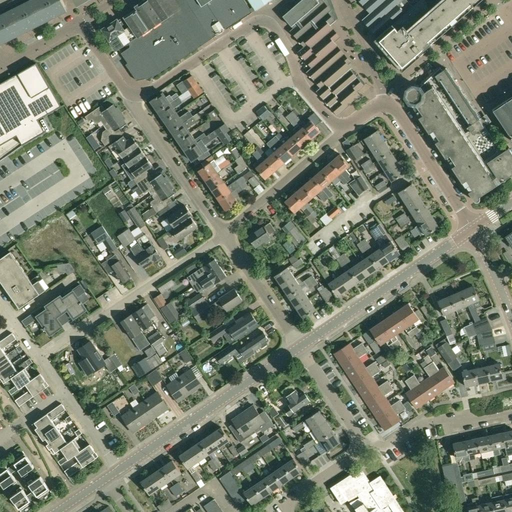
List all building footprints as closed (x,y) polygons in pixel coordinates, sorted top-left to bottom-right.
[(0,0),(0,42),(60,12),(66,9),(65,6),(62,0),(0,0)] [(130,47),(121,53),(128,63),(126,65),(135,78),(136,77),(146,79),(147,80),(149,79),(152,77),(153,78),(161,73),(180,60),(182,58),(183,58),(198,48),(212,38),(216,35),(220,33),(226,29),(252,12),(245,1),(244,0),(143,0),(134,6),(135,8),(123,17),(130,28),(136,37),(137,38),(131,42),(129,43),(130,45),(130,47)] [(248,0),(254,9),(255,11),(270,0),(248,0)] [(301,0),(285,14),(289,18),(286,20),(293,28),(290,31),(304,47),(304,48),(327,28),(331,25),(336,20),(327,0),(301,0)] [(362,0),(373,12),(365,18),(379,34),(412,6),(406,0),(362,0)] [(424,0),(420,0),(374,40),(394,63),(398,67),(399,66),(401,66),(403,66),(403,65),(406,69),(421,56),(420,54),(421,53),(426,49),(441,36),(445,32),(448,29),(481,0),(435,0),(438,6),(434,9),(430,13),(424,0)] [(117,20),(102,29),(116,50),(131,41),(136,37),(130,28),(123,17),(117,20)] [(304,47),(297,52),(305,61),(334,36),(327,28),(304,48),(304,47)] [(334,36),(305,61),(311,68),(312,68),(335,50),(331,45),(337,40),(334,36)] [(311,68),(306,72),(319,87),(330,78),(332,79),(347,66),(349,65),(335,50),(312,68),(311,68)] [(36,63),(0,84),(0,146),(22,133),(27,142),(22,145),(23,146),(45,133),(38,120),(61,107),(36,63)] [(320,88),(316,91),(330,107),(337,116),(361,95),(357,92),(364,86),(347,66),(332,79),(330,78),(319,87),(320,88)] [(406,96),(405,97),(474,200),(511,174),(511,152),(509,148),(502,152),(446,68),(443,70),(441,67),(420,87),(419,87),(414,86),(413,86),(407,90),(407,91),(406,96)] [(191,76),(183,81),(189,90),(197,84),(191,76)] [(271,77),(266,82),(270,86),(275,82),(271,77)] [(197,84),(189,90),(194,98),(203,92),(197,84)] [(163,93),(150,101),(158,112),(179,97),(176,93),(171,97),(170,95),(166,98),(163,93)] [(511,97),(492,109),(511,138),(511,94),(510,96),(511,97)] [(179,97),(158,112),(164,122),(177,113),(173,109),(182,103),(179,97)] [(99,106),(85,116),(88,121),(92,119),(94,122),(98,123),(101,121),(104,125),(121,113),(117,107),(116,108),(113,105),(103,112),(99,106)] [(264,106),(256,112),(262,120),(270,114),(264,106)] [(214,110),(208,113),(209,115),(208,116),(210,119),(217,115),(214,110)] [(177,113),(164,122),(171,132),(187,121),(193,117),(189,111),(180,118),(177,113)] [(292,112),(289,114),(311,139),(321,131),(316,126),(321,121),(314,112),(307,118),(310,121),(306,124),(303,121),(301,122),(292,112)] [(103,131),(101,139),(105,146),(120,136),(116,131),(127,124),(124,120),(125,119),(121,113),(104,125),(107,129),(103,131)] [(289,114),(287,116),(295,126),(293,128),(297,132),(292,136),(302,147),(311,139),(289,114)] [(82,118),(77,121),(80,126),(85,122),(82,118)] [(187,121),(171,132),(178,142),(190,133),(187,128),(191,126),(187,121)] [(225,125),(215,132),(224,145),(231,140),(226,133),(229,131),(225,125)] [(364,139),(361,140),(364,145),(367,143),(371,150),(384,141),(377,130),(364,139)] [(178,142),(185,152),(197,143),(190,133),(178,142)] [(203,133),(198,137),(201,141),(206,137),(203,133)] [(279,133),(276,135),(293,155),(302,147),(292,136),(289,139),(286,136),(283,138),(279,133)] [(276,135),(272,138),(277,144),(276,145),(279,148),(274,152),(284,163),(293,155),(276,135)] [(120,138),(108,146),(112,152),(116,149),(122,158),(139,146),(132,136),(123,143),(120,138)] [(197,143),(185,152),(192,162),(204,153),(203,152),(207,149),(203,143),(208,140),(206,137),(201,141),(197,143)] [(78,143),(83,152),(89,149),(84,140),(78,143)] [(384,141),(371,150),(378,160),(391,152),(384,141)] [(125,163),(122,165),(125,170),(146,156),(139,146),(122,158),(125,163)] [(347,150),(346,150),(353,161),(360,157),(353,146),(351,147),(347,150)] [(274,152),(265,160),(275,171),(284,163),(274,152)] [(391,152),(378,160),(385,171),(398,162),(391,152)] [(340,154),(331,162),(348,182),(351,179),(349,177),(344,170),(345,169),(350,165),(340,154)] [(210,162),(198,171),(206,181),(218,173),(222,171),(230,165),(231,164),(228,158),(226,160),(222,155),(211,163),(210,162)] [(146,156),(125,170),(131,179),(133,178),(136,183),(147,176),(144,171),(153,166),(146,156)] [(370,159),(361,165),(364,169),(373,163),(370,159)] [(265,160),(255,168),(265,179),(275,171),(265,160)] [(331,162),(322,170),(331,181),(337,176),(344,185),(348,182),(331,162)] [(398,162),(385,171),(392,182),(405,173),(398,162)] [(373,163),(364,169),(367,173),(376,167),(373,163)] [(218,173),(206,181),(212,191),(225,183),(221,178),(227,174),(224,169),(222,171),(218,173)] [(249,170),(245,173),(249,179),(253,176),(249,170)] [(322,170),(312,178),(329,198),(333,195),(325,186),(331,181),(322,170)] [(147,176),(136,183),(138,186),(140,188),(142,192),(146,193),(149,190),(152,194),(169,182),(165,177),(163,178),(160,174),(151,181),(147,176)] [(361,175),(355,179),(363,191),(369,187),(361,175)] [(254,177),(249,181),(255,188),(259,184),(260,184),(254,177)] [(312,178),(303,186),(313,197),(317,193),(325,202),(329,198),(312,178)] [(355,179),(349,184),(358,195),(363,191),(355,179)] [(384,180),(375,186),(378,190),(387,185),(384,180)] [(225,183),(212,191),(219,201),(232,193),(240,187),(236,181),(227,187),(225,183)] [(151,201),(150,204),(153,207),(156,212),(157,212),(167,205),(164,201),(174,194),(171,190),(173,188),(169,182),(152,194),(154,198),(151,201)] [(232,193),(219,201),(221,204),(220,205),(223,211),(225,210),(226,211),(238,202),(235,198),(239,195),(238,193),(248,186),(246,183),(240,187),(232,193)] [(411,184),(398,192),(405,203),(418,195),(411,184)] [(303,186),(294,194),(304,205),(306,208),(311,213),(314,217),(317,215),(306,203),(313,197),(303,186)] [(294,194),(285,202),(294,213),(301,208),(304,205),(294,194)] [(418,195),(405,203),(412,214),(425,205),(418,195)] [(394,196),(385,201),(388,206),(396,200),(394,196)] [(170,205),(159,212),(163,216),(173,209),(170,205)] [(336,205),(326,213),(331,218),(340,211),(336,205)] [(425,205),(412,214),(419,224),(432,216),(425,205)] [(185,206),(167,218),(174,228),(190,217),(191,217),(192,216),(185,206)] [(306,208),(302,211),(307,216),(311,213),(306,208)] [(123,209),(118,213),(125,222),(130,218),(123,209)] [(135,209),(129,214),(139,229),(146,225),(135,209)] [(149,210),(143,215),(147,220),(153,216),(149,210)] [(405,213),(396,219),(398,223),(407,217),(405,213)] [(419,224),(415,227),(422,238),(426,235),(439,227),(432,216),(419,224)] [(174,228),(167,233),(170,237),(175,234),(178,240),(197,227),(191,217),(190,217),(174,228)] [(407,217),(398,223),(401,227),(410,221),(407,217)] [(263,226),(248,236),(256,248),(265,242),(266,243),(272,239),(269,235),(276,231),(270,222),(263,226)] [(380,224),(369,231),(375,240),(382,236),(385,241),(387,244),(381,248),(389,261),(400,254),(392,241),(380,224)] [(103,226),(92,233),(99,243),(102,241),(110,236),(103,226)] [(287,233),(286,234),(297,247),(306,240),(295,227),(292,229),(287,233)] [(129,228),(117,237),(119,239),(124,247),(136,240),(135,237),(129,228)] [(101,257),(77,231),(67,241),(90,267),(101,257)] [(142,233),(135,237),(136,240),(137,239),(145,250),(153,262),(161,257),(146,234),(143,236),(142,233)] [(402,235),(396,239),(403,250),(409,246),(402,235)] [(110,236),(102,241),(106,246),(110,253),(117,249),(114,243),(110,236)] [(162,237),(157,240),(164,250),(169,247),(162,237)] [(365,239),(361,241),(367,250),(372,247),(365,239)] [(361,241),(357,244),(363,253),(367,250),(361,241)] [(138,244),(131,249),(136,256),(144,268),(153,262),(145,250),(143,251),(138,244)] [(333,246),(328,250),(335,259),(336,258),(340,256),(335,249),(333,246)] [(381,248),(370,255),(379,268),(389,261),(381,248)] [(5,261),(0,264),(0,280),(4,287),(6,286),(8,289),(13,297),(19,307),(23,304),(24,305),(40,294),(46,290),(39,281),(33,285),(31,281),(21,266),(11,252),(2,257),(5,261)] [(344,253),(340,256),(346,265),(350,262),(344,253)] [(111,254),(106,258),(122,282),(130,277),(116,255),(113,257),(111,254)] [(370,255),(360,262),(368,275),(379,268),(370,255)] [(340,256),(336,258),(342,267),(346,265),(340,256)] [(301,258),(292,264),(295,268),(304,262),(301,258)] [(197,273),(188,279),(193,286),(208,276),(207,275),(220,267),(215,259),(196,272),(197,273)] [(360,262),(349,269),(358,282),(368,275),(360,262)] [(70,263),(58,264),(59,273),(66,272),(68,275),(75,271),(70,263)] [(345,272),(339,276),(347,289),(358,282),(349,269),(346,265),(342,267),(345,272)] [(208,276),(193,286),(196,291),(202,291),(208,286),(209,288),(227,276),(220,267),(207,275),(208,276)] [(288,267),(275,276),(282,287),(295,278),(288,267)] [(324,267),(319,270),(326,279),(329,276),(324,267)] [(312,275),(303,280),(307,285),(315,279),(312,275)] [(339,276),(328,284),(337,296),(347,289),(339,276)] [(295,278),(282,287),(289,297),(302,288),(298,284),(295,278)] [(315,279),(307,285),(309,289),(318,283),(315,279)] [(168,282),(158,288),(161,293),(171,286),(168,282)] [(60,296),(53,301),(62,313),(68,309),(74,318),(86,310),(81,304),(82,303),(81,301),(80,302),(77,298),(85,292),(80,285),(71,291),(72,292),(62,299),(60,296)] [(473,286),(462,291),(468,305),(475,322),(480,320),(473,303),(479,300),(473,286)] [(326,287),(319,291),(327,302),(334,297),(326,287)] [(302,288),(289,297),(296,308),(309,299),(304,292),(302,288)] [(234,289),(219,299),(227,310),(242,300),(234,289)] [(462,291),(450,296),(457,310),(468,305),(462,291)] [(201,293),(187,302),(188,303),(191,309),(192,310),(206,300),(201,293)] [(160,294),(154,298),(160,308),(166,304),(160,294)] [(448,297),(438,301),(444,315),(448,314),(457,310),(450,296),(448,297)] [(309,299),(296,308),(303,318),(316,310),(309,299)] [(192,310),(191,311),(199,322),(214,312),(206,300),(192,310)] [(48,309),(37,316),(45,327),(44,327),(45,329),(46,329),(50,334),(62,326),(56,317),(62,313),(53,301),(46,306),(48,309)] [(147,304),(131,315),(142,331),(153,324),(149,317),(153,314),(147,304)] [(409,304),(399,310),(415,335),(416,335),(419,332),(420,332),(414,323),(419,320),(421,323),(425,321),(418,310),(414,313),(409,304)] [(424,306),(420,309),(427,319),(431,317),(424,306)] [(399,310),(389,317),(400,332),(405,329),(410,338),(415,335),(399,310)] [(250,312),(227,327),(234,338),(257,323),(250,312)] [(131,315),(121,321),(132,338),(140,351),(151,344),(142,331),(131,315)] [(389,317),(380,323),(396,348),(401,345),(395,336),(400,332),(389,317)] [(475,322),(473,323),(475,329),(490,324),(487,317),(480,320),(475,322)] [(497,329),(505,327),(503,317),(494,319),(497,329)] [(446,318),(440,321),(448,338),(450,344),(456,342),(456,341),(448,322),(446,318)] [(71,321),(65,324),(70,334),(76,330),(71,321)] [(472,323),(464,327),(469,338),(477,335),(492,330),(492,329),(490,324),(475,329),(473,323),(475,322),(472,323)] [(380,323),(370,330),(381,346),(386,342),(392,351),(396,348),(380,323)] [(224,324),(212,332),(216,338),(217,339),(229,332),(224,324)] [(492,330),(477,335),(478,340),(494,337),(492,330)] [(158,331),(148,338),(160,356),(167,351),(162,343),(165,340),(158,331)] [(246,342),(239,347),(246,358),(254,353),(253,351),(259,346),(262,348),(267,344),(267,342),(269,340),(263,331),(247,342),(246,342)] [(12,333),(0,341),(0,359),(7,355),(2,349),(17,339),(12,333)] [(371,336),(366,339),(369,344),(374,340),(371,336)] [(494,337),(478,340),(479,346),(495,343),(494,337)] [(90,342),(78,350),(85,360),(80,363),(88,374),(94,369),(91,364),(101,357),(90,342)] [(438,348),(448,363),(448,362),(456,357),(457,356),(447,342),(446,342),(438,348)] [(233,344),(216,355),(221,363),(232,355),(237,352),(233,344)] [(350,344),(334,355),(341,364),(365,348),(362,344),(353,349),(350,344)] [(378,345),(373,349),(376,353),(381,350),(378,345)] [(431,347),(426,350),(431,357),(436,353),(431,347)] [(365,348),(341,364),(347,374),(363,364),(359,359),(368,353),(365,348)] [(186,351),(180,354),(187,363),(192,359),(186,351)] [(149,358),(147,360),(153,369),(162,363),(157,354),(149,358)] [(7,355),(0,359),(0,372),(12,364),(7,355)] [(384,355),(376,360),(379,364),(387,359),(384,355)] [(428,355),(423,358),(425,360),(427,364),(432,361),(428,355)] [(110,357),(103,361),(110,372),(118,367),(114,362),(110,357)] [(145,357),(132,366),(139,378),(153,369),(147,360),(145,357)] [(363,364),(347,374),(353,383),(378,367),(375,363),(366,368),(363,364)] [(434,363),(429,366),(446,391),(455,384),(455,383),(448,373),(445,369),(440,372),(434,363)] [(500,363),(487,366),(491,381),(503,378),(500,363)] [(12,364),(0,372),(0,378),(4,384),(12,378),(19,373),(12,364)] [(429,366),(425,369),(430,378),(426,382),(436,397),(446,391),(429,366)] [(487,366),(475,369),(478,384),(491,381),(487,366)] [(378,367),(353,383),(360,393),(375,383),(372,378),(381,372),(378,367)] [(17,385),(9,391),(12,395),(26,384),(33,379),(25,368),(19,373),(12,378),(17,385)] [(156,369),(151,373),(158,383),(163,379),(156,369)] [(191,369),(179,377),(190,394),(202,386),(191,369)] [(475,369),(463,371),(466,386),(478,384),(475,369)] [(30,390),(15,400),(20,406),(47,387),(43,383),(46,381),(41,373),(33,379),(26,384),(30,390)] [(151,373),(146,376),(153,386),(158,383),(151,373)] [(415,376),(410,379),(426,404),(436,397),(426,382),(421,385),(415,376)] [(179,377),(167,385),(178,402),(190,394),(179,377)] [(410,379),(406,382),(411,391),(406,394),(417,410),(426,404),(410,379)] [(375,383),(360,393),(366,402),(390,386),(387,382),(378,387),(375,383)] [(135,384),(129,388),(134,395),(140,392),(135,384)] [(390,386),(366,402),(372,412),(388,402),(384,397),(393,391),(390,386)] [(289,405),(284,409),(288,415),(294,412),(310,400),(304,392),(300,395),(296,390),(285,397),(289,402),(288,403),(289,405)] [(157,392),(145,400),(157,417),(169,408),(157,392)] [(145,400),(134,408),(145,425),(157,417),(145,400)] [(388,402),(372,412),(378,421),(403,405),(402,403),(400,401),(391,406),(388,402)] [(113,402),(107,406),(114,416),(120,412),(113,402)] [(407,403),(403,405),(406,410),(407,412),(413,409),(408,402),(407,403)] [(62,404),(35,422),(38,427),(36,429),(41,436),(56,426),(52,420),(66,410),(62,404)] [(403,405),(378,421),(385,431),(400,421),(397,416),(406,410),(403,405)] [(279,414),(274,406),(268,410),(273,418),(279,414)] [(253,407),(243,414),(253,429),(257,426),(262,432),(274,423),(264,410),(259,414),(253,407)] [(134,408),(122,416),(133,433),(145,425),(134,408)] [(319,410),(306,419),(313,430),(326,421),(319,410)] [(243,414),(233,420),(235,423),(239,430),(234,433),(240,442),(251,435),(249,432),(253,429),(243,414)] [(283,414),(277,419),(283,428),(289,423),(287,420),(283,414)] [(326,421),(313,430),(320,440),(333,432),(326,421)] [(301,422),(292,428),(295,432),(304,426),(301,422)] [(56,426),(41,436),(47,445),(62,434),(56,426)] [(221,427),(211,434),(219,447),(230,440),(221,427)] [(511,430),(502,433),(505,447),(507,455),(511,453),(511,430)] [(333,432),(320,440),(327,451),(340,443),(333,432)] [(502,433),(489,435),(492,450),(494,455),(500,454),(499,448),(505,447),(502,433)] [(62,434),(47,445),(53,454),(61,449),(61,448),(68,443),(62,434)] [(211,434),(200,441),(209,454),(212,460),(218,468),(222,465),(213,452),(219,447),(211,434)] [(489,435),(478,438),(480,452),(492,450),(489,435)] [(279,437),(269,444),(272,449),(282,442),(279,437)] [(66,456),(58,461),(61,465),(75,455),(82,450),(82,449),(75,438),(68,443),(61,448),(61,449),(66,456)] [(478,438),(465,441),(469,460),(475,459),(474,454),(480,452),(478,438)] [(313,439),(304,445),(305,447),(307,450),(309,448),(315,444),(313,439)] [(200,441),(190,449),(198,462),(209,454),(200,441)] [(465,441),(453,443),(453,444),(456,457),(456,458),(457,460),(465,459),(465,461),(469,460),(465,441)] [(79,461),(65,471),(69,477),(96,458),(93,453),(95,451),(90,444),(82,449),(82,450),(75,455),(79,461)] [(244,444),(237,449),(241,456),(248,451),(244,444)] [(269,444),(259,451),(262,456),(272,449),(269,444)] [(233,445),(229,448),(235,456),(239,454),(233,445)] [(190,449),(179,456),(188,469),(198,462),(190,449)] [(259,451),(249,457),(253,462),(262,456),(259,451)] [(302,452),(297,456),(304,466),(311,462),(308,457),(304,451),(302,452)] [(25,454),(13,462),(15,464),(18,469),(25,478),(29,475),(27,472),(34,467),(25,454)] [(249,457),(239,464),(243,469),(253,462),(249,457)] [(294,459),(284,466),(292,477),(302,470),(294,459)] [(173,460),(162,468),(171,480),(181,473),(173,460)] [(212,460),(208,462),(214,471),(218,468),(212,460)] [(458,462),(451,464),(452,466),(455,481),(456,484),(462,483),(462,482),(466,481),(465,476),(461,477),(458,462)] [(15,464),(8,468),(12,473),(18,469),(15,464)] [(239,464),(229,471),(233,476),(243,469),(239,464)] [(7,466),(0,471),(0,481),(5,488),(12,483),(13,485),(18,482),(12,473),(8,468),(7,466)] [(284,466),(274,472),(282,484),(292,477),(284,466)] [(162,468),(151,475),(160,488),(171,480),(162,468)] [(196,470),(191,473),(197,482),(201,479),(196,470)] [(229,471),(219,478),(223,484),(233,476),(229,471)] [(274,472),(264,479),(272,491),(282,484),(274,472)] [(511,473),(502,475),(503,481),(505,481),(511,479),(511,473)] [(351,474),(331,488),(341,504),(357,494),(363,503),(354,509),(356,511),(403,511),(380,476),(370,482),(365,475),(355,481),(351,474)] [(151,475),(141,482),(149,495),(160,488),(151,475)] [(32,479),(28,482),(34,491),(38,496),(39,498),(50,490),(41,476),(33,481),(32,479)] [(233,476),(223,484),(226,488),(236,481),(233,476)] [(264,479),(254,486),(262,498),(272,491),(264,479)] [(236,481),(226,488),(230,493),(240,486),(236,481)] [(178,482),(174,485),(180,494),(184,491),(178,482)] [(462,483),(456,484),(460,504),(466,503),(462,483)] [(174,485),(170,488),(175,497),(180,494),(174,485)] [(240,486),(230,493),(233,498),(243,491),(240,486)] [(254,486),(244,493),(247,496),(250,501),(252,504),(262,498),(254,486)] [(18,492),(11,497),(21,511),(32,503),(31,501),(27,495),(21,487),(16,490),(18,492)] [(34,491),(27,495),(31,501),(38,496),(34,491)] [(243,491),(233,498),(237,503),(247,496),(244,493),(243,491)] [(511,511),(511,493),(502,495),(506,511),(511,511)] [(492,502),(491,502),(493,511),(506,511),(502,495),(491,498),(492,502)] [(247,496),(237,503),(240,508),(250,501),(247,496)] [(473,503),(466,504),(467,508),(468,511),(480,511),(479,505),(477,497),(472,499),(473,503)] [(168,499),(157,506),(160,511),(163,511),(173,506),(168,499)] [(214,499),(204,506),(207,511),(218,504),(214,499)] [(493,511),(491,502),(479,505),(480,511),(493,511)]
